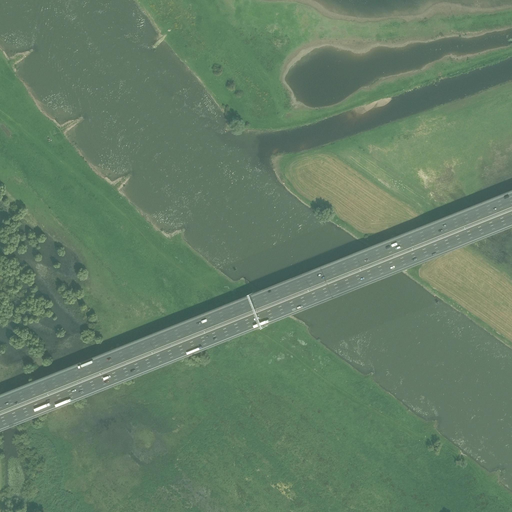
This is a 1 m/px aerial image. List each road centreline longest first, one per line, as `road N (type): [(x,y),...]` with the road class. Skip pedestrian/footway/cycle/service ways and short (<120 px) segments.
road 1 (motorway): [(511,199),(0,404)]
road 2 (motorway): [(0,421),(511,217)]
road 3 (track): [(0,105),(151,246),(219,296)]
